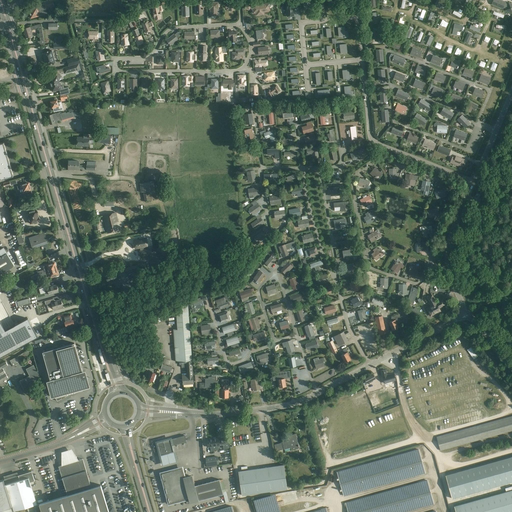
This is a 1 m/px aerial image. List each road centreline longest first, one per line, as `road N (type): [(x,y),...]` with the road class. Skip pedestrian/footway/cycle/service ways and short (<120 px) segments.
road 1 (primary): [(122,392),(2,0)]
road 2 (primary): [(0,9),(109,397)]
road 3 (unclassified): [(191,413),(292,404),(463,314)]
road 4 (unclassified): [(472,182),(373,142),(362,59)]
road 5 (unclassified): [(463,314),(447,252),(472,182)]
